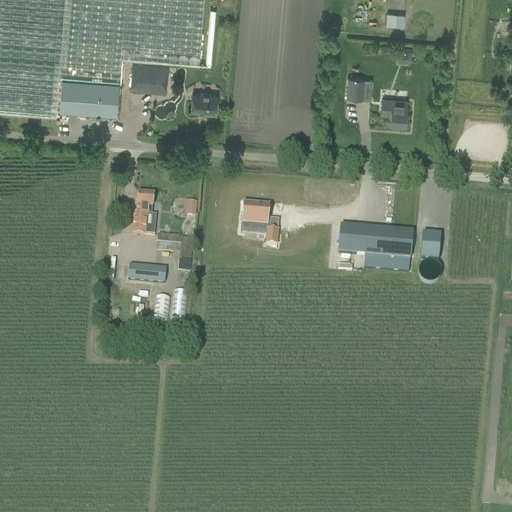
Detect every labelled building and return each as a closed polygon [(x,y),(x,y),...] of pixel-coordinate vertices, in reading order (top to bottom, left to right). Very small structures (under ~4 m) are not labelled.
[(56,111),(60,112),(63,78),(119,83),(121,60),(168,64),(199,67),(204,0),(0,0),(0,114),(56,119),(56,111)] [(398,51),(398,63),(410,64),(411,52),(398,51)] [(132,64),(130,91),(165,94),(168,67),(132,64)] [(60,112),(116,116),(119,83),(63,78),(60,112)] [(347,99),(363,100),(364,80),(348,79),(347,99)] [(198,114),(216,116),(217,97),(192,95),(191,111),(198,112),(198,114)] [(391,115),(390,124),(405,125),(406,112),(406,102),(382,100),(381,115),(391,115)] [(152,215),(152,208),(153,196),(137,194),(136,206),(137,206),(136,213),(134,213),(132,234),(154,236),(156,216),(152,215)] [(195,217),(196,202),(185,201),(183,216),(195,217)] [(266,207),(240,205),(238,225),(265,227),(266,207)] [(412,234),(340,227),(338,254),(410,260),(412,234)] [(263,246),(273,247),(274,232),(264,232),(263,246)] [(426,235),(424,261),(442,263),(445,237),(426,235)] [(180,253),(182,239),(157,237),(156,251),(180,253)] [(129,266),(128,281),(164,284),(165,269),(129,266)] [(187,293),(172,292),(169,322),(184,323),(187,293)] [(169,299),(155,298),(153,319),(145,318),(143,345),(164,347),(169,299)]
